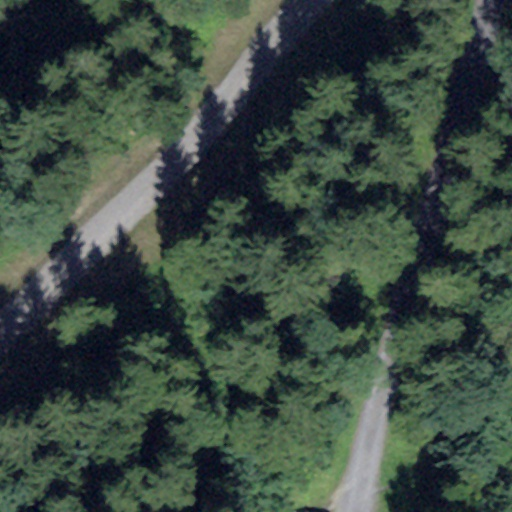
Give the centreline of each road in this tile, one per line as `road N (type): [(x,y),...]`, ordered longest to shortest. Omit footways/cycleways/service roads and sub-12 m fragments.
road 1 (unclassified): [(488,0),(432,155),(361,511)]
road 2 (track): [(316,0),(184,152),(0,323)]
